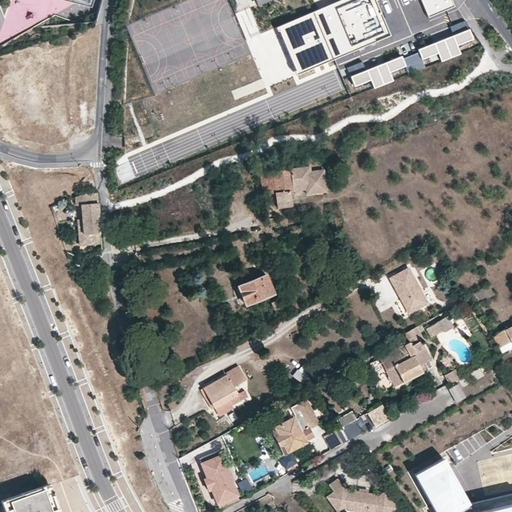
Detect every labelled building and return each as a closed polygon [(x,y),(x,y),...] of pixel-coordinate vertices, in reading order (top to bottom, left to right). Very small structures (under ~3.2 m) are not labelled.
[(342,0),(278,27),(296,74),(392,37),(376,0),(342,0)] [(421,0),(428,16),(455,5),(452,0),(421,0)] [(461,55),(457,45),(475,39),(470,30),(419,50),(422,60),(439,54),(442,62),(461,55)] [(407,66),(403,57),(351,78),(355,87),(371,80),(375,88),(394,81),(391,72),(407,66)] [(308,189),(306,167),(261,173),(264,194),(276,193),(278,208),(292,206),(290,191),(306,189),(308,189)] [(327,192),(325,169),(312,170),(311,167),(306,167),(308,189),(306,189),(307,195),(327,192)] [(103,240),(100,200),(99,193),(99,194),(84,195),(76,198),(77,206),(82,206),(84,220),(78,220),(81,246),(104,244),(103,240)] [(427,301),(409,268),(390,278),(409,311),(427,301)] [(274,294),(266,274),(237,285),(245,306),(274,294)] [(494,295),(488,284),(472,293),(478,304),(494,295)] [(283,316),(277,300),(271,303),(277,318),(283,316)] [(453,326),(446,316),(445,317),(426,328),(431,337),(443,329),(444,331),(453,326)] [(511,324),(491,336),(498,347),(508,342),(511,346),(511,324)] [(267,328),(256,334),(260,340),(270,335),(267,328)] [(427,352),(421,341),(411,346),(409,342),(371,363),(380,381),(389,376),(397,372),(402,382),(422,371),(419,365),(415,358),(427,352)] [(430,359),(427,352),(415,358),(419,365),(430,359)] [(312,372),(303,365),(298,370),(297,369),(292,375),(303,384),(312,372)] [(245,379),(239,368),(203,388),(219,416),(233,408),(232,405),(247,396),(244,391),(238,394),(233,386),(245,379)] [(444,373),(448,383),(460,377),(455,368),(444,373)] [(402,382),(397,372),(389,376),(394,386),(402,382)] [(320,423),(307,398),(297,404),(301,412),(294,415),(274,426),(288,453),(308,442),(303,432),(310,428),(320,423)] [(312,427),(315,435),(323,433),(320,425),(312,427)] [(288,453),(274,426),(270,428),(284,455),(288,453)] [(342,443),(337,432),(325,439),(331,449),(342,443)] [(222,452),(197,461),(213,507),(238,498),(222,452)] [(511,511),(511,499),(469,510),(465,503),(469,500),(444,455),(415,472),(437,511),(511,511)] [(299,467),(295,461),(288,465),(291,471),(299,467)] [(332,492),(325,498),(336,511),(338,511),(345,507),(347,510),(357,511),(373,511),(374,511),(373,511),(389,511),(395,508),(383,492),(375,498),(373,495),(365,494),(358,493),(350,491),(347,493),(335,479),(326,486),(332,492)] [(0,502),(0,511),(56,511),(47,485),(0,502)]
